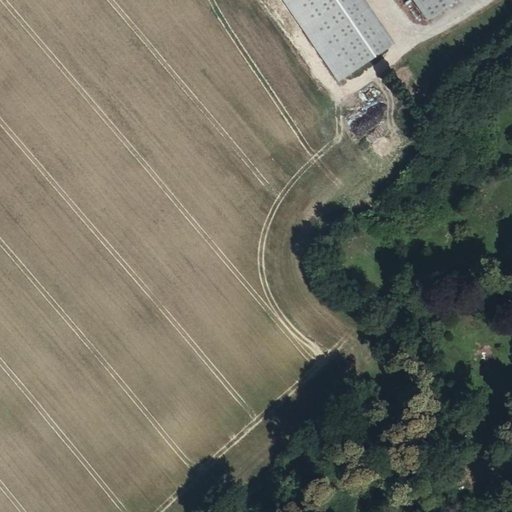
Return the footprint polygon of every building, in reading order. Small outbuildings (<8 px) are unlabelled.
[(341,31),(330,17),(317,0),(315,0),(292,18),(340,81),(364,63),(355,51),(338,64),(323,45),(341,31)] [(350,2),(348,0),(317,0),(330,17),(350,2)] [(450,0),(408,0),(422,20),(450,0)] [(384,47),(350,2),(330,17),(341,31),(355,51),(364,63),(384,47)] [(355,51),(341,31),(323,45),(338,64),(355,51)]
